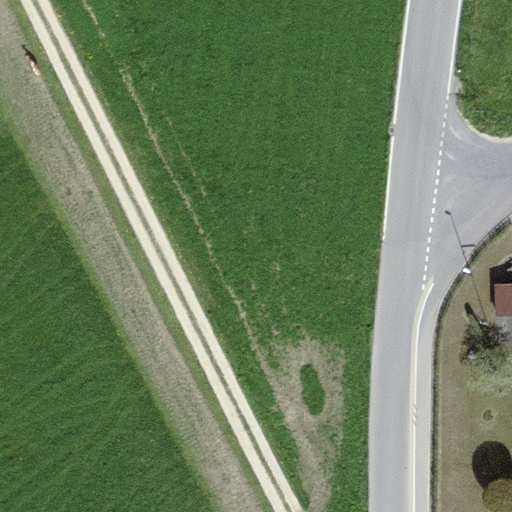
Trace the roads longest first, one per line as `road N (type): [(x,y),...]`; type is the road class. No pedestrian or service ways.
road 1 (track): [(332,511),(60,0)]
road 2 (tertiary): [(401,511),(420,219)]
road 3 (tertiary): [(420,219),(439,0)]
